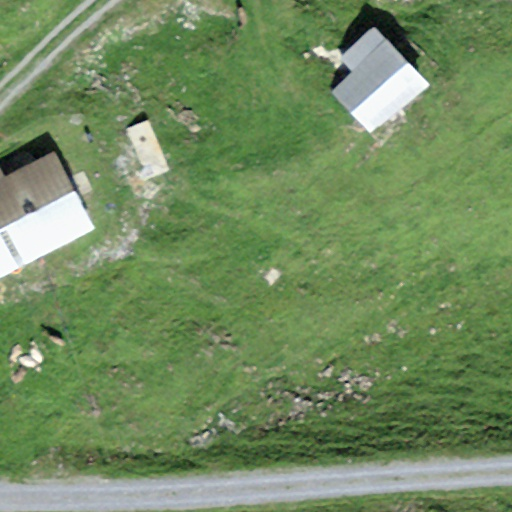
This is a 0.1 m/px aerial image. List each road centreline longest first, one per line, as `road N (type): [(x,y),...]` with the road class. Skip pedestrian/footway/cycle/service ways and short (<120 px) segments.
road 1 (track): [(511,472),(0,496)]
road 2 (track): [(0,97),(104,0)]
